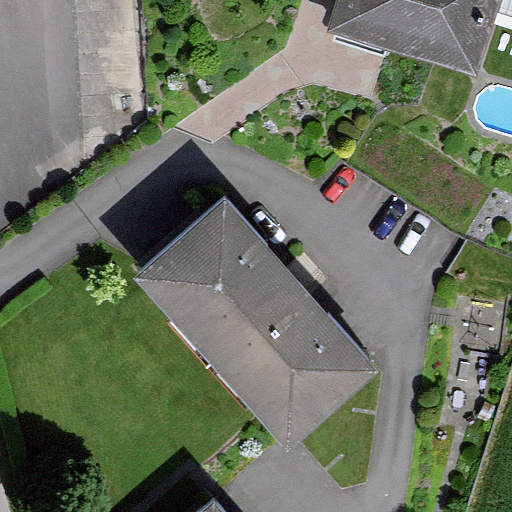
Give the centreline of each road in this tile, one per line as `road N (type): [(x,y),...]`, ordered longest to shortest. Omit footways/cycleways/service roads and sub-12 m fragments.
road 1 (residential): [(0,276),(153,165),(209,158),(414,277),(377,511)]
road 2 (unknown): [(209,158),(284,75),(393,83)]
